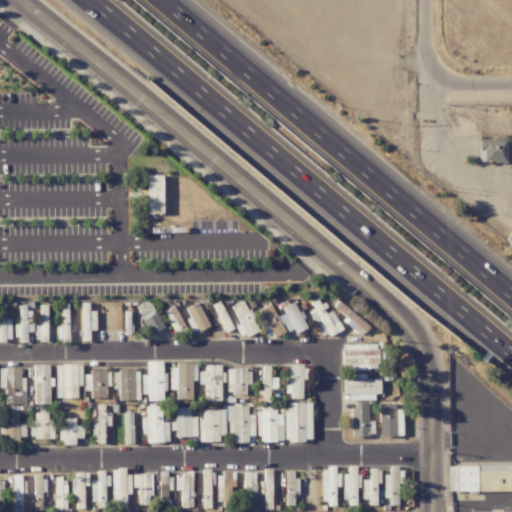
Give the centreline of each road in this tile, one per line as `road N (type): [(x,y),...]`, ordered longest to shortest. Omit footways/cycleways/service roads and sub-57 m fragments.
road 1 (motorway): [(91,0),(511,354)]
road 2 (tertiary): [(426,352),(405,319),(13,0)]
road 3 (motorway): [(511,293),(163,0)]
road 4 (tertiary): [(431,511),(426,352)]
